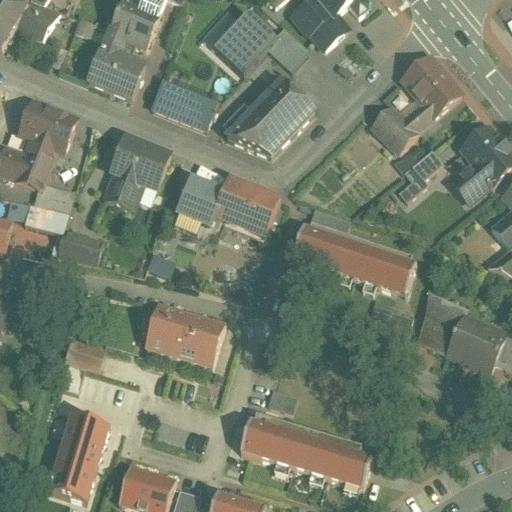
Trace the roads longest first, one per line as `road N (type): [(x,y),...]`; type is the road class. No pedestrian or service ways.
road 1 (residential): [(444,26),(313,158),(271,182),(0,72)]
road 2 (residential): [(261,323),(411,371),(511,419)]
road 3 (residential): [(0,265),(261,323)]
road 4 (residential): [(212,470),(133,451),(146,408),(227,425)]
